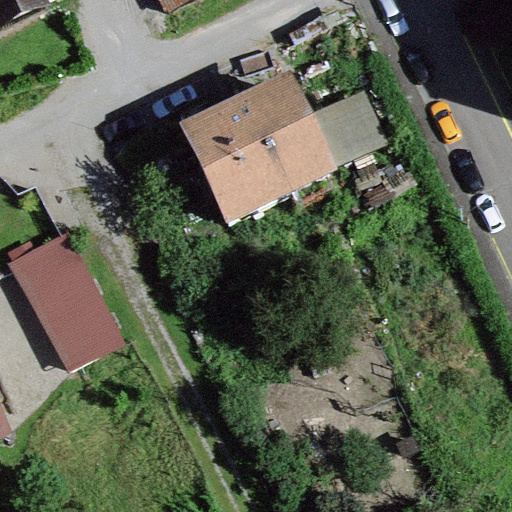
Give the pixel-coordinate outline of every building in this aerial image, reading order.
[(0,0),(0,27),(53,0),(0,0)] [(164,0),(170,12),(195,0),(164,0)] [(222,125),(193,139),(190,140),(231,226),(331,179),(289,93),(222,125)] [(184,120),(193,139),(222,125),(213,106),(184,120)] [(17,264),(36,299),(85,272),(67,238),(17,264)] [(85,272),(36,299),(74,369),(123,344),(85,272)] [(0,439),(10,435),(0,409),(0,439)]
